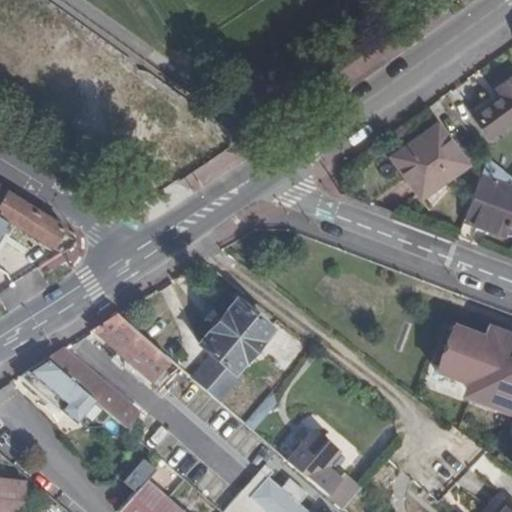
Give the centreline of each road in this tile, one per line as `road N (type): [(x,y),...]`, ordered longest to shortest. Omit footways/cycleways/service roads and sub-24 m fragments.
road 1 (track): [(180,229),(467,454)]
road 2 (secondary): [(511,0),(270,172)]
road 3 (residential): [(511,277),(328,208),(270,172)]
road 4 (residential): [(147,250),(0,156)]
road 5 (secondary): [(147,250),(0,344)]
road 6 (secondary): [(270,172),(147,250)]
